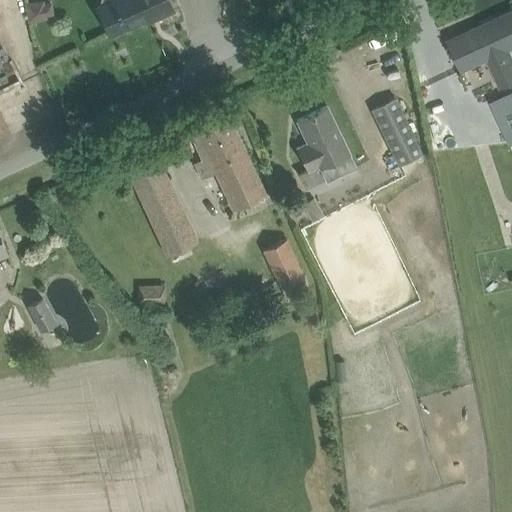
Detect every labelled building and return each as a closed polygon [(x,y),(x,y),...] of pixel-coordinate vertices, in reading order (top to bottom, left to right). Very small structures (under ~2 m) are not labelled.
[(28,21),(46,18),(46,15),(53,14),(52,1),(44,2),(43,0),(42,0),(25,2),(28,21)] [(111,0),(98,6),(110,33),(171,5),(169,0),(111,0)] [(511,10),(449,39),(463,68),(488,57),(501,86),(511,81),(511,55),(508,48),(511,45),(511,10)] [(511,87),(485,99),(504,143),(511,139),(511,87)] [(395,98),(373,108),(383,128),(393,123),(405,146),(417,141),(395,98)] [(350,152),(327,104),(297,118),(308,141),(297,146),(308,169),(319,164),(320,166),(350,152)] [(229,115),(197,130),(208,154),(193,162),(201,178),(215,171),(233,209),(244,204),(243,203),(266,192),(229,115)] [(168,254),(198,238),(155,149),(125,164),(167,254),(168,254)] [(324,214),(314,196),(302,203),(312,220),(324,214)] [(263,248),(281,285),(305,274),(290,244),(287,237),(263,248)] [(159,301),(160,285),(137,284),(136,300),(159,301)] [(57,324),(44,300),(29,307),(43,332),(57,324)]
